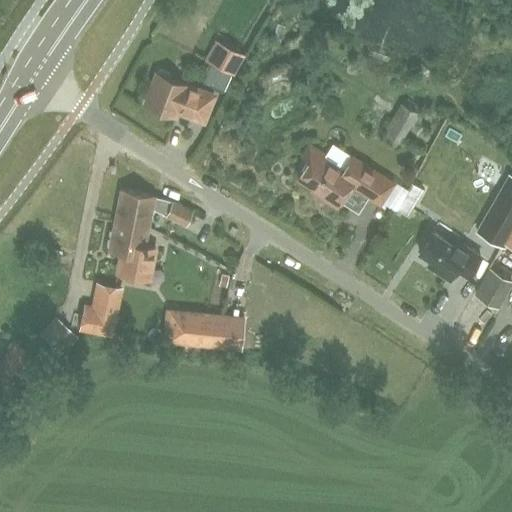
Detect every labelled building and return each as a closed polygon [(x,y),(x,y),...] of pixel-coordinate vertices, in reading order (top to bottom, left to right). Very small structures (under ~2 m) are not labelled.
[(214,38),(203,61),(233,76),(245,54),(214,38)] [(156,74),(145,105),(177,117),(178,112),(204,121),(213,95),(185,85),(185,84),(169,78),(170,76),(169,73),(159,70),(157,71),(156,74)] [(400,103),(381,138),(398,148),(410,127),(412,128),(420,113),(400,103)] [(384,175),(381,179),(351,159),(341,174),(320,160),(322,156),(308,147),(301,158),(308,162),(296,180),(322,197),(320,199),(335,209),(349,187),(379,207),(395,182),(384,175)] [(511,227),(511,175),(509,174),(477,230),(502,245),(511,227)] [(396,208),(408,215),(423,189),(411,182),(406,192),(396,208)] [(115,220),(147,225),(150,208),(185,225),(192,211),(172,201),(152,197),(153,196),(121,190),(115,220)] [(143,245),(147,225),(115,220),(110,249),(121,251),(117,272),(149,278),(155,247),(143,245)] [(480,257),(456,241),(459,235),(438,222),(418,252),(430,260),(427,265),(449,279),(455,269),(467,277),(480,257)] [(511,273),(511,250),(502,247),(495,268),(511,273)] [(496,307),(511,281),(490,269),(475,295),(496,307)] [(112,334),(118,301),(121,287),(95,281),(90,306),(85,305),(81,328),(112,334)] [(240,350),(244,315),(165,307),(161,342),(240,350)] [(40,331),(64,353),(81,335),(56,313),(40,331)] [(0,395),(10,402),(24,379),(0,363),(0,395)]
